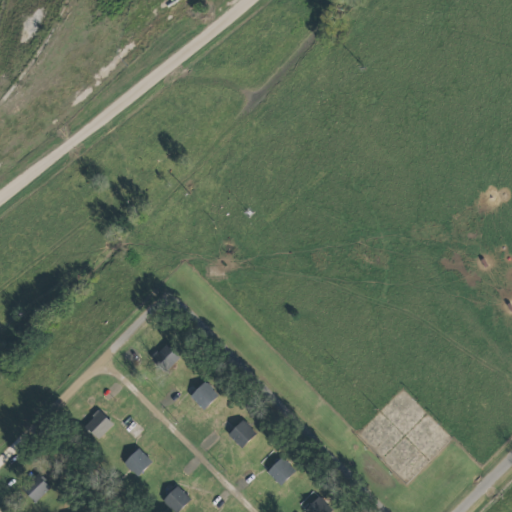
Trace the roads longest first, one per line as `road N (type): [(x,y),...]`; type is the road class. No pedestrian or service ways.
road 1 (residential): [(387,511),(171,291)]
road 2 (residential): [(0,467),(171,291)]
